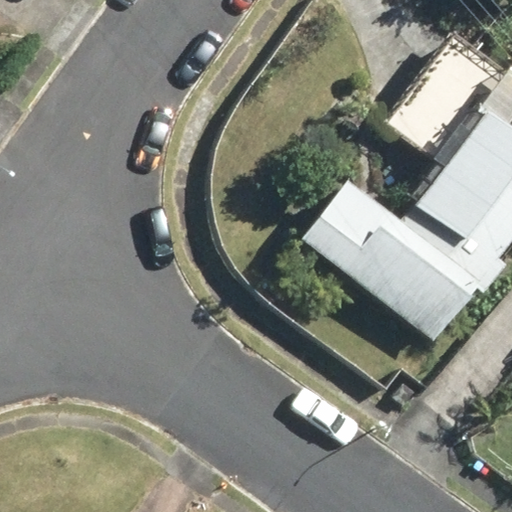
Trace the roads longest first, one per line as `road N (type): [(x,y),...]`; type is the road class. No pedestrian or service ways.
road 1 (residential): [(0,251),(370,511)]
road 2 (residential): [(170,0),(0,243)]
